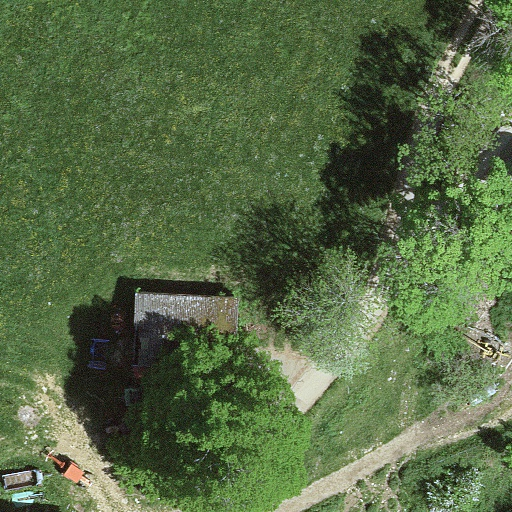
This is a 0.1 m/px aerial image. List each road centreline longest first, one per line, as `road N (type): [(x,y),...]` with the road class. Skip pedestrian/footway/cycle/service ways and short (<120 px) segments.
road 1 (unclassified): [(216,511),(511,129)]
road 2 (track): [(489,0),(447,72),(379,296)]
road 3 (track): [(250,511),(511,399)]
